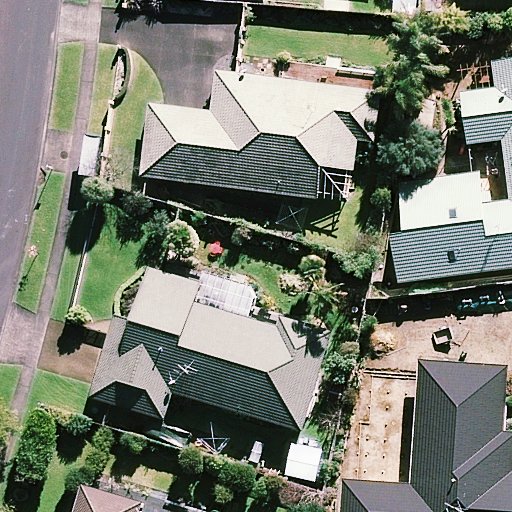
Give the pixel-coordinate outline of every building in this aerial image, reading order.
[(511,58),(461,65),(471,143),(506,139),(511,188),(511,58)] [(385,92),(221,72),(216,113),(155,105),(146,176),(322,198),(326,164),(359,168),(362,139),(379,141),(385,92)] [(214,285),(153,269),(139,320),(117,314),(95,397),(172,418),(179,394),(309,429),(335,334),(251,312),(258,287),(216,276),(214,285)] [(511,368),(426,361),(417,484),(349,479),(346,511),(511,511),(511,470),(504,469),(511,368)] [(138,511),(141,501),(82,483),(73,511),(138,511)]
